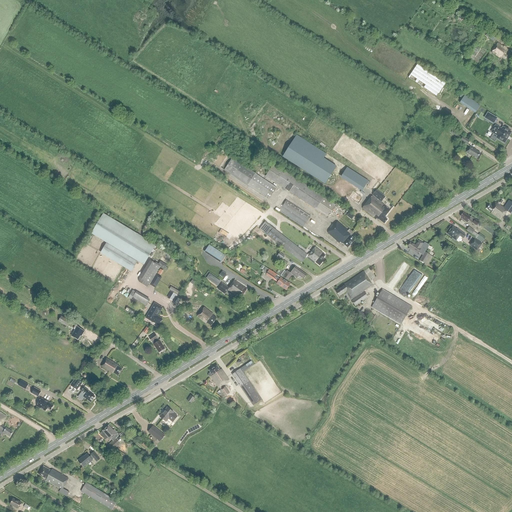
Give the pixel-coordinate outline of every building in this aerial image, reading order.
[(486,36),(489,38),(490,38),(495,41),(496,40),(500,42),(501,39),(492,33),(492,34),(488,32),(486,36)] [(508,50),(497,43),(491,52),(499,58),(500,56),(505,59),(507,55),(505,54),(508,50)] [(408,78),(436,96),(445,83),(417,64),(408,78)] [(475,113),(480,105),(464,95),(459,103),(475,113)] [(494,116),(488,113),(484,118),(490,121),(494,116)] [(501,129),(496,127),(493,133),(498,136),(496,138),(504,142),(510,132),(503,127),(501,129)] [(323,158),(326,154),(296,135),(282,157),(325,184),(336,166),(323,158)] [(469,141),(463,136),(460,140),(467,145),(469,141)] [(473,155),(477,158),(480,153),(476,151),(476,150),(469,146),(465,152),(472,156),(473,155)] [(276,188),(240,164),(231,158),(224,170),(269,199),(276,188)] [(335,205),(273,164),(265,176),(327,217),(335,205)] [(359,186),(363,189),(369,181),(365,178),(359,186)] [(373,195),(381,202),(385,197),(376,191),(373,195)] [(390,210),(372,196),(362,208),(378,221),(379,219),(384,224),(387,219),(384,217),(390,210)] [(489,205),(487,209),(491,212),(491,213),(500,220),(502,216),(503,217),(507,211),(511,215),(511,213),(511,202),(509,200),(504,208),(500,205),(503,200),(500,199),(497,204),(495,202),(492,207),(489,205)] [(303,227),(310,215),(286,200),(281,206),(294,214),(291,219),(303,227)] [(479,222),(475,219),(471,216),(470,217),(468,215),(467,216),(463,213),(460,216),(462,217),(461,218),(467,222),(468,220),(476,226),(479,222)] [(91,233),(106,243),(101,251),(132,270),(137,261),(144,265),(155,246),(103,215),(91,233)] [(266,216),(259,225),(264,229),(271,220),(266,216)] [(353,233),(349,229),(348,231),(337,221),(327,233),(339,243),(340,242),(343,244),(347,248),(355,239),(350,235),(353,233)] [(269,225),(263,232),(301,262),(306,257),(307,255),(304,252),(269,225)] [(447,234),(452,238),(452,239),(455,241),(456,240),(456,241),(460,235),(463,238),(465,235),(459,230),(458,231),(452,226),(447,234)] [(482,244),(474,238),(469,245),(477,250),(482,244)] [(410,242),(408,246),(410,248),(409,249),(417,254),(418,252),(419,252),(422,254),(424,250),(425,250),(428,245),(429,245),(424,242),(423,243),(418,240),(415,245),(410,242)] [(219,251),(209,245),(205,250),(215,257),(221,261),(225,256),(219,251)] [(307,258),(314,263),(315,262),(320,266),(323,262),(321,260),(325,255),(321,252),(315,247),(307,258)] [(430,255),(425,252),(420,260),(425,263),(430,255)] [(150,260),(139,278),(140,278),(138,280),(139,282),(147,287),(149,283),(150,284),(160,267),(150,260)] [(290,273),(287,271),(286,272),(281,268),(277,273),(282,277),(288,280),(292,274),(294,276),(297,278),(298,277),(301,279),(302,278),(304,279),(307,275),(295,267),(290,273)] [(276,275),(276,274),(267,268),(263,273),(278,282),(276,284),(286,290),(290,284),(276,275)] [(347,293),(351,300),(373,286),(364,272),(344,285),(344,286),(336,292),(339,297),(341,299),(345,296),(344,295),(347,293)] [(217,286),(220,282),(209,274),(206,278),(217,286)] [(228,290),(240,299),(247,289),(234,280),(229,288),(222,283),(218,289),(225,294),(228,290)] [(411,307),(382,290),(371,307),(401,325),(411,307)] [(146,306),(149,299),(136,291),(132,298),(146,306)] [(364,292),(352,301),(355,306),(367,297),(364,292)] [(159,325),(162,319),(157,316),(162,308),(154,303),(146,318),(153,322),(154,322),(159,325)] [(133,315),(135,312),(127,307),(125,310),(133,315)] [(204,307),(197,316),(206,323),(206,322),(211,326),(216,318),(212,315),(213,314),(204,307)] [(439,334),(443,326),(418,315),(415,323),(439,334)] [(70,321),(61,316),(58,321),(67,326),(70,321)] [(409,330),(428,339),(431,333),(412,324),(409,330)] [(84,331),(79,328),(79,327),(75,325),(73,328),(73,329),(73,328),(75,330),(71,336),(79,340),(78,339),(81,334),(82,334),(84,331)] [(432,333),(428,340),(435,344),(439,337),(432,333)] [(154,344),(155,346),(155,347),(156,348),(159,352),(160,352),(161,352),(162,351),(162,350),(164,349),(162,346),(163,346),(160,342),(159,340),(157,338),(154,334),(149,338),(152,342),(154,344)] [(122,369),(117,366),(118,365),(106,358),(101,366),(113,373),(118,376),(122,369)] [(226,383),(225,382),(229,380),(221,369),(220,370),(217,365),(209,371),(210,373),(209,374),(208,376),(211,376),(218,388),(219,387),(221,389),(220,390),(224,396),(229,393),(225,387),(222,389),(220,387),(226,383)] [(253,406),(261,400),(240,368),(231,374),(253,406)] [(76,377),(71,385),(77,389),(82,382),(76,377)] [(38,397),(41,391),(34,387),(31,393),(38,397)] [(81,391),(86,395),(84,397),(90,402),(94,396),(91,394),(88,391),(89,391),(84,387),(81,391)] [(46,411),(47,408),(51,410),(53,406),(47,402),(41,398),(37,406),(46,411)] [(163,413),(160,417),(166,422),(169,418),(172,421),(176,416),(173,413),(173,412),(167,407),(167,408),(163,413)] [(0,433),(1,435),(3,433),(9,437),(12,432),(5,427),(5,428),(1,425),(6,416),(0,412),(0,433)] [(102,431),(100,433),(100,434),(101,435),(102,435),(103,437),(104,437),(106,439),(107,438),(109,440),(111,440),(113,441),(106,447),(111,452),(120,444),(115,439),(113,437),(116,434),(109,425),(102,431)] [(151,434),(160,441),(164,436),(155,428),(151,434)] [(113,454),(122,459),(125,454),(117,449),(113,454)] [(100,459),(94,452),(90,454),(91,455),(90,457),(87,454),(83,457),(83,456),(78,461),(83,467),(87,464),(87,465),(92,460),(92,459),(93,458),(96,461),(100,459)] [(47,479),(46,480),(61,489),(59,492),(66,496),(69,492),(63,488),(68,479),(52,469),(51,471),(43,466),(38,474),(47,479)] [(118,502),(86,483),(83,488),(81,491),(112,510),(118,502)] [(18,508),(21,503),(13,499),(10,504),(18,508)]
